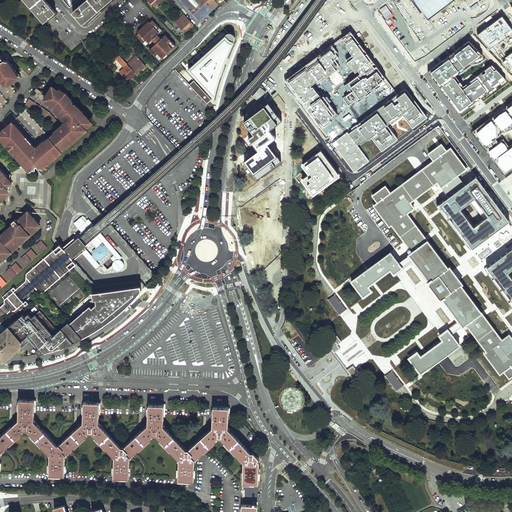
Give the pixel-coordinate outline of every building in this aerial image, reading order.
[(26,0),(45,22),(56,12),(45,0),(26,0)] [(86,0),(73,12),(82,23),(108,0),(86,0)] [(181,0),(183,2),(185,1),(191,8),(190,9),(189,10),(198,20),(202,16),(202,13),(198,8),(200,6),(204,11),(208,11),(208,10),(199,0),(181,0)] [(199,0),(208,10),(217,2),(215,0),(199,0)] [(455,0),(413,0),(428,20),(455,0)] [(202,16),(208,11),(204,11),(200,6),(198,8),(202,13),(202,16)] [(193,24),(184,14),(182,16),(175,22),(184,32),(193,24)] [(511,33),(511,29),(502,16),(476,35),(490,47),(511,33)] [(416,33),(426,46),(442,35),(432,21),(416,33)] [(149,50),(159,61),(165,55),(164,53),(168,49),(169,51),(175,45),(165,34),(163,36),(161,38),(157,34),(159,32),(157,30),(159,27),(156,24),(153,26),(150,22),(147,25),(146,23),(140,29),(141,31),(139,33),(142,36),(140,39),(143,43),(146,41),(148,43),(150,41),(152,39),(156,43),(154,45),(149,50)] [(355,39),(350,31),(289,82),(354,171),(427,117),(406,89),(397,94),(355,39)] [(227,34),(181,75),(208,103),(215,96),(224,65),(235,39),(235,38),(235,37),(234,36),(234,35),(233,34),(232,33),(231,33),(230,33),(229,33),(228,33),(227,34)] [(482,55),(469,41),(427,71),(460,114),(505,79),(492,65),(463,87),(456,76),(482,55)] [(129,43),(126,45),(134,54),(136,51),(129,43)] [(127,64),(114,50),(112,51),(113,52),(112,53),(117,58),(116,59),(119,62),(118,63),(124,69),(119,73),(128,83),(137,75),(127,64)] [(511,52),(501,61),(511,71),(511,52)] [(108,61),(104,65),(107,69),(115,61),(110,55),(106,59),(108,61)] [(127,64),(137,75),(146,66),(136,56),(127,64)] [(0,108),(2,107),(15,92),(9,84),(18,78),(10,66),(8,64),(6,65),(4,62),(2,63),(0,60),(0,108)] [(11,65),(10,66),(18,78),(19,77),(11,65)] [(65,147),(66,147),(75,139),(49,108),(59,92),(58,91),(58,92),(52,89),(46,97),(36,90),(25,106),(45,119),(55,131),(48,137),(60,151),(65,147)] [(64,95),(59,92),(49,108),(75,139),(79,136),(56,108),(64,95)] [(70,101),(65,96),(64,95),(56,108),(79,136),(84,132),(84,129),(90,125),(86,120),(83,117),(82,118),(79,116),(81,114),(80,114),(74,106),(69,110),(67,108),(72,104),(70,101)] [(511,102),(506,107),(492,117),(473,130),(504,174),(511,168),(511,143),(509,146),(501,136),(500,134),(511,125),(511,102)] [(281,120),(268,103),(244,121),(254,134),(248,138),(258,150),(244,160),(258,178),(260,176),(261,178),(282,163),(267,143),(275,136),(269,129),(281,120)] [(60,152),(60,151),(48,137),(25,111),(16,119),(14,116),(7,122),(9,125),(11,124),(12,125),(9,127),(9,126),(8,126),(7,127),(0,132),(0,137),(6,145),(5,145),(13,155),(14,154),(23,164),(23,165),(24,164),(26,166),(25,167),(30,172),(35,167),(37,169),(41,169),(60,152)] [(6,145),(0,137),(0,140),(5,147),(6,148),(6,149),(7,151),(8,152),(9,153),(11,154),(12,155),(21,165),(23,164),(14,154),(13,155),(5,145),(6,145)] [(393,274),(413,258),(428,277),(426,279),(434,290),(441,298),(443,297),(460,318),(440,334),(443,338),(421,355),(418,350),(408,358),(421,374),(462,343),(454,332),(464,324),(465,325),(467,324),(488,350),(485,352),(502,374),(506,371),(511,378),(511,377),(511,248),(484,269),(511,306),(511,337),(509,333),(502,339),(483,314),(462,285),(464,284),(456,274),(449,265),(448,266),(427,238),(408,212),(415,207),(412,202),(415,200),(438,181),(444,189),(449,197),(436,205),(440,210),(470,250),(510,220),(476,176),(465,184),(462,180),(458,176),(466,169),(450,147),(446,150),(441,143),(426,154),(431,161),(391,193),(385,186),(373,196),(378,202),(374,205),(389,225),(391,223),(410,249),(406,252),(408,256),(398,263),(391,252),(350,282),(362,298),(373,290),(369,285),(390,269),(393,274)] [(340,176),(321,151),(302,165),(309,174),(301,180),(313,196),(340,176)] [(0,200),(3,198),(1,196),(5,193),(3,191),(5,190),(12,184),(0,170),(0,200)] [(11,225),(0,234),(0,263),(43,226),(29,210),(16,220),(15,219),(12,222),(13,223),(11,225)] [(82,232),(76,236),(67,244),(63,247),(75,260),(79,256),(82,253),(96,268),(101,264),(97,259),(101,259),(108,253),(109,249),(114,255),(112,257),(116,262),(113,264),(117,269),(120,269),(124,266),(123,263),(119,259),(121,257),(88,220),(85,222),(80,217),(74,223),(82,232)] [(41,240),(36,245),(42,252),(48,248),(41,240)] [(0,321),(0,320),(0,318),(10,310),(13,310),(16,313),(29,301),(28,299),(36,292),(42,292),(52,282),(69,266),(72,263),(75,260),(63,247),(58,241),(55,244),(37,263),(27,273),(25,281),(16,289),(13,285),(10,287),(11,288),(2,296),(4,298),(3,302),(0,305),(0,321)] [(19,261),(25,267),(38,256),(32,250),(19,261)] [(16,263),(6,272),(12,279),(22,270),(16,263)] [(141,286),(93,293),(94,300),(91,300),(68,321),(69,322),(83,338),(87,336),(97,330),(107,323),(116,316),(125,309),(133,301),(141,292),(142,291),(141,286)] [(340,315),(347,309),(335,294),(328,300),(340,315)] [(9,326),(21,341),(23,342),(30,336),(44,352),(55,349),(66,345),(77,341),(83,338),(69,322),(58,331),(40,310),(32,318),(29,314),(25,317),(23,314),(9,326)] [(21,341),(9,326),(0,334),(0,357),(1,359),(3,357),(5,355),(7,358),(21,346),(19,343),(21,341)] [(326,344),(333,353),(337,350),(335,348),(337,346),(332,340),(326,344)] [(347,372),(354,381),(360,376),(355,369),(352,371),(351,369),(347,372)] [(397,390),(403,385),(392,371),(385,376),(397,390)] [(0,468),(1,453),(24,432),(27,432),(49,456),(49,476),(65,477),(65,456),(89,434),(91,434),(114,459),(114,478),(129,479),(130,459),(154,437),(157,437),(179,460),(178,481),(194,481),(194,461),(219,439),(221,439),(243,463),(241,511),(257,511),(259,462),(258,460),(259,458),(254,452),(250,452),(229,428),(229,407),(213,407),(212,427),(189,450),(185,449),(164,426),(164,405),(149,404),(148,425),(124,447),(121,447),(99,424),(100,402),(84,402),(83,423),(59,445),(57,445),(34,421),(35,400),(19,399),(18,420),(0,437),(0,468)] [(360,479),(366,489),(377,483),(371,473),(360,479)]
